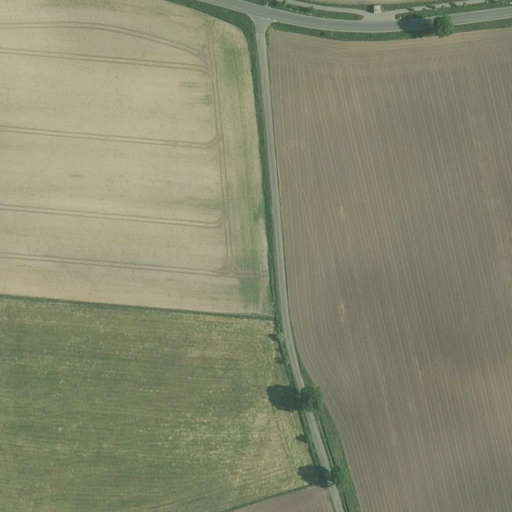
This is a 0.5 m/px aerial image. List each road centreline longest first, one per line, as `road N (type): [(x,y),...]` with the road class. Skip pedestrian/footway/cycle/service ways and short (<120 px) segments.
road 1 (unclassified): [(341,511),(280,267),(258,11)]
road 2 (tertiary): [(511,13),(363,28),(258,11)]
